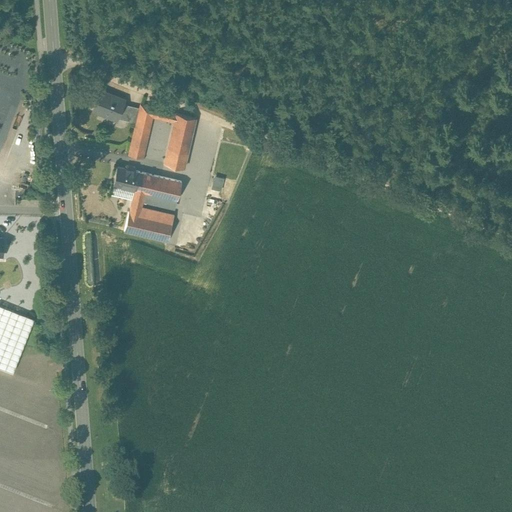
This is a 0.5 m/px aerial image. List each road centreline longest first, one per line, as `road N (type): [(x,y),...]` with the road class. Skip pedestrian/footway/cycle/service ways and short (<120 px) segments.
road 1 (tertiary): [(90,511),(49,0)]
road 2 (track): [(53,53),(511,241)]
